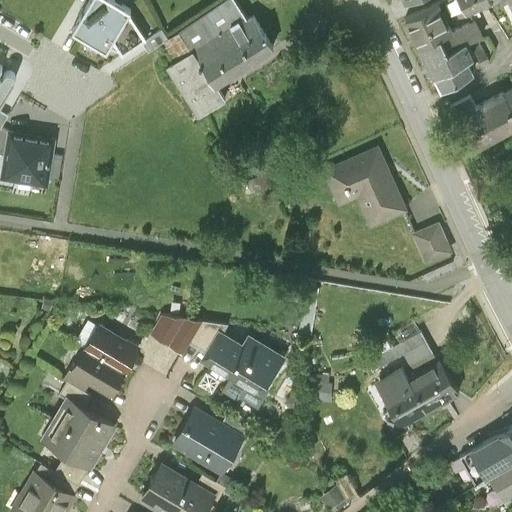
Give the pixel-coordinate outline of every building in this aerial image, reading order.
[(115,0),(89,0),(72,30),(106,50),(109,45),(120,51),(122,54),(146,38),(129,12),(130,9),(115,0)] [(231,26),(252,60),(271,48),(250,16),(245,19),(233,0),(223,0),(163,41),(174,61),(166,65),(196,117),(221,100),(212,85),(216,83),(194,48),(231,26)] [(466,13),(458,0),(450,0),(439,6),(452,30),(473,19),(469,11),(466,13)] [(458,0),(466,13),(469,11),(487,4),(484,0),(458,0)] [(439,6),(438,4),(405,21),(419,47),(439,36),(452,30),(439,6)] [(446,50),(464,40),(483,35),(474,18),(473,19),(452,30),(439,36),(446,50)] [(252,60),(231,26),(194,48),(216,83),(252,60)] [(439,36),(419,47),(440,86),(473,68),(468,59),(473,57),(464,40),(446,50),(439,36)] [(0,108),(14,85),(16,78),(14,72),(10,71),(6,73),(2,78),(0,77),(0,71),(3,66),(0,64),(0,108)] [(511,74),(511,75),(511,77),(511,84),(503,89),(511,106),(511,74)] [(511,124),(511,106),(503,89),(477,104),(471,93),(448,105),(470,146),(511,124)] [(92,98),(83,120),(110,131),(119,108),(92,98)] [(9,114),(0,108),(0,127),(1,127),(9,114)] [(1,127),(0,127),(0,151),(6,155),(10,132),(1,127)] [(6,155),(3,177),(49,185),(50,177),(53,155),(56,139),(10,132),(6,155)] [(403,206),(375,147),(324,170),(333,189),(345,184),(347,188),(348,187),(351,194),(358,192),(372,221),(403,206)] [(59,179),(63,156),(53,155),(50,177),(59,179)] [(268,171),(249,180),(256,193),(274,185),(268,171)] [(448,250),(437,224),(415,233),(427,259),(448,250)] [(164,315),(153,334),(181,350),(201,320),(164,315)] [(397,330),(401,337),(418,327),(413,320),(397,330)] [(126,370),(140,346),(125,336),(123,339),(100,325),(87,347),(126,370)] [(286,356),(249,335),(244,344),(221,331),(205,360),(231,375),(224,386),(258,405),(286,356)] [(410,380),(439,362),(421,332),(374,359),(384,375),(402,365),(410,380)] [(111,395),(126,370),(87,347),(73,370),(72,372),(89,381),(111,395)] [(456,391),(439,362),(410,380),(402,365),(384,375),(377,380),(403,422),(456,391)] [(84,391),(89,381),(72,372),(73,370),(70,368),(63,379),(68,381),(84,391)] [(332,395),(331,371),(312,371),(313,396),(332,395)] [(84,391),(68,381),(60,395),(65,398),(67,395),(85,406),(91,395),(84,391)] [(85,406),(67,395),(65,398),(41,438),(65,452),(89,466),(91,467),(116,424),(85,406)] [(220,423),(195,408),(174,444),(222,472),(243,436),(241,435),(220,423)] [(225,414),(220,423),(241,435),(246,426),(225,414)] [(480,459),(488,472),(511,458),(511,424),(478,444),(486,456),(480,459)] [(89,466),(65,452),(55,469),(79,483),(89,466)] [(511,458),(488,472),(503,494),(511,489),(511,458)] [(73,492),(79,483),(55,469),(41,461),(36,471),(73,492)] [(195,483),(162,463),(141,498),(163,511),(201,511),(211,496),(213,493),(195,483)] [(73,492),(34,470),(9,511),(63,511),(74,493),(73,492)] [(232,477),(222,472),(216,482),(224,487),(226,488),(232,477)] [(201,473),(195,483),(213,493),(211,496),(217,499),(224,487),(216,482),(201,473)] [(329,505),(345,498),(338,482),(322,490),(329,505)]
